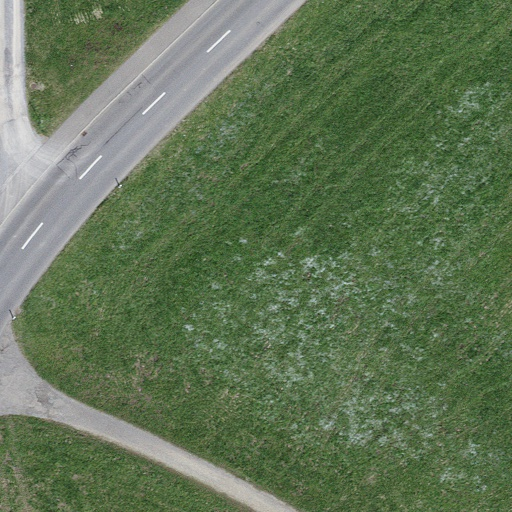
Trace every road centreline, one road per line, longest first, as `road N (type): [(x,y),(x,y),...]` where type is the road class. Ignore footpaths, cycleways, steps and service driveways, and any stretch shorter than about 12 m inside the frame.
road 1 (unclassified): [(0,314),(60,225),(276,0)]
road 2 (track): [(0,398),(254,511)]
road 3 (track): [(22,142),(17,0)]
